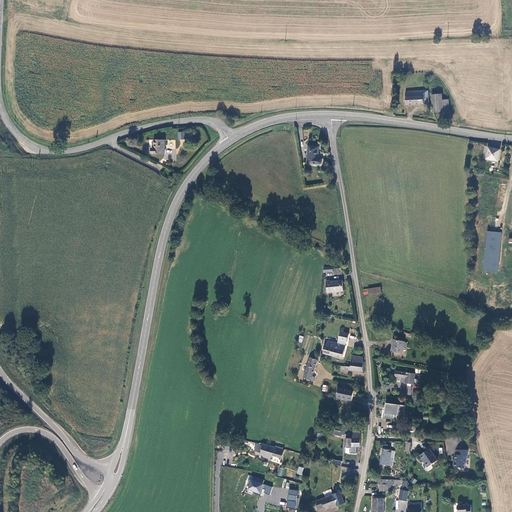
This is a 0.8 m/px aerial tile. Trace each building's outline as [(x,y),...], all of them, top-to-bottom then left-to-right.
[(428,91),(406,91),(406,105),(429,104),(428,91)] [(441,100),(441,94),(432,95),(433,112),(448,112),(447,100),(441,100)] [(161,154),(161,140),(150,140),(150,148),(148,148),(147,153),(161,154)] [(321,163),(321,162),(322,161),(322,159),(322,158),(319,155),(320,145),(309,144),(308,161),(321,163)] [(497,161),(499,150),(488,148),(486,159),(497,161)] [(483,270),(498,272),(502,232),(486,231),(483,270)] [(333,284),(333,283),(328,283),(329,294),(345,293),(345,284),(333,284)] [(349,334),(343,332),(344,327),(340,326),(338,340),(350,342),(351,338),(349,338),(349,334)] [(404,349),(406,343),(403,342),(403,341),(393,339),(391,350),(401,352),(402,349),(404,349)] [(343,359),(346,347),(329,342),(327,346),(325,346),(322,354),(343,359)] [(363,372),(363,356),(353,355),(352,366),(345,366),(345,370),(363,372)] [(316,382),(318,378),(315,377),(320,362),(310,359),(304,378),(316,382)] [(415,383),(415,374),(396,372),(396,377),(402,378),(407,378),(407,382),(415,383)] [(353,402),(355,392),(340,389),(339,400),(353,402)] [(361,447),(361,435),(353,434),(352,440),(346,440),(346,449),(352,449),(352,447),(361,447)] [(284,459),(286,450),(276,447),(275,449),(259,445),(257,453),(270,456),(284,459)] [(384,449),(380,464),(391,467),(395,452),(384,449)] [(469,455),(469,450),(458,449),(458,455),(457,455),(457,462),(455,464),(455,467),(457,469),(466,469),(466,460),(468,460),(468,455),(469,455)] [(429,467),(438,461),(432,450),(423,455),(426,461),(425,462),(429,467)] [(266,484),(268,476),(262,474),(259,482),(266,484)] [(278,488),(281,479),(269,475),(268,476),(266,484),(278,488)] [(286,507),(295,508),(297,490),(288,489),(286,507)] [(401,491),(399,501),(407,502),(409,492),(401,491)] [(326,510),(338,506),(334,495),(317,501),(320,509),(325,507),(326,510)] [(383,511),(384,499),(373,499),(373,511),(383,511)]
